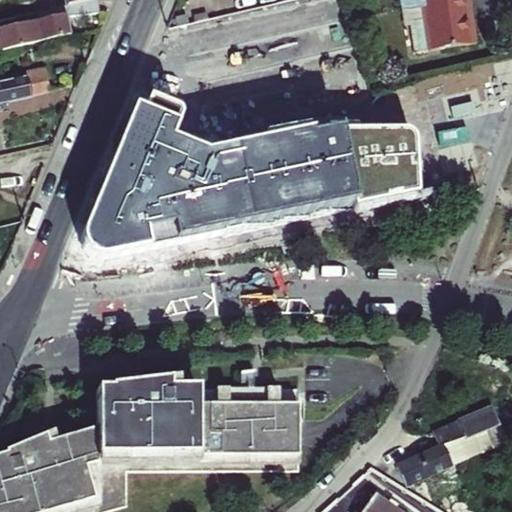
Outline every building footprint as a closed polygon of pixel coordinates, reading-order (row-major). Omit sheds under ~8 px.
[(0,53),(79,36),(75,20),(102,14),(99,0),(72,7),(73,13),(0,29),(0,53)] [(404,0),(405,12),(425,9),(427,21),(470,12),(469,0),(404,0)] [(479,44),(476,16),(471,16),(470,12),(427,21),(431,52),(479,44)] [(263,82),(270,115),(290,110),(295,133),(373,117),(361,61),(263,82)] [(0,103),(33,96),(53,92),(47,68),(28,72),(29,77),(0,83),(0,103)] [(406,110),(452,100),(471,96),(467,74),(401,89),(406,110)] [(487,118),(482,93),(471,96),(452,100),(457,125),(466,123),(487,118)] [(179,113),(142,97),(84,241),(86,248),(94,257),(103,261),(365,208),(416,198),(415,148),(414,137),(404,133),(321,133),(201,156),(171,144),(182,117),(179,113)] [(0,279),(17,225),(0,219),(0,279)] [(95,380),(95,421),(95,471),(128,471),(195,470),(195,388),(168,388),(168,380),(109,380),(109,382),(95,380)] [(302,388),(195,388),(195,470),(303,470),(302,388)] [(442,451),(401,470),(410,489),(484,456),(477,441),(501,430),(492,410),(435,436),(442,451)] [(0,449),(0,511),(103,511),(128,505),(128,471),(95,471),(95,421),(46,434),(43,426),(1,437),(4,446),(0,449)] [(368,511),(395,511),(378,499),(368,511)]
